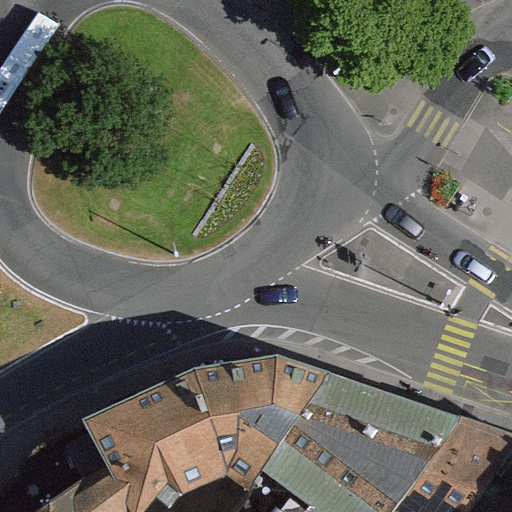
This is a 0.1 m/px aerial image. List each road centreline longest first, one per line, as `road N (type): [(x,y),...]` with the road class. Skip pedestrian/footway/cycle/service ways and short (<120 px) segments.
road 1 (primary): [(225,277),(326,298),(511,361)]
road 2 (primary): [(325,176),(313,119),(274,68),(192,0)]
road 3 (primary): [(511,292),(325,176)]
road 4 (primary): [(0,204),(40,260),(77,280),(161,295)]
road 5 (primary): [(0,399),(161,295)]
road 6 (primary): [(225,277),(300,224),(325,176)]
